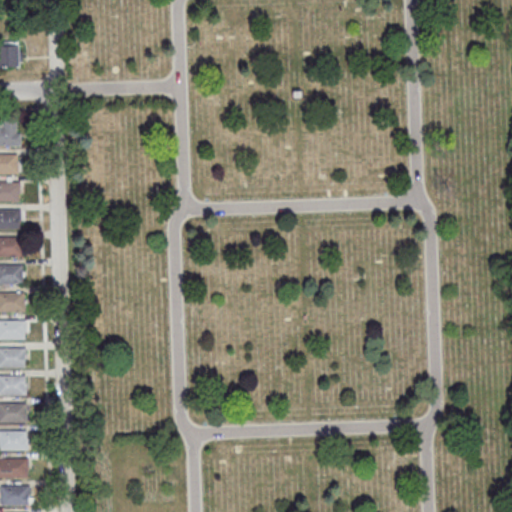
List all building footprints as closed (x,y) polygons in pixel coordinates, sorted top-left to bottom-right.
[(0,66),(20,66),(20,45),(0,45),(0,66)] [(0,126),(16,126),(16,145),(0,145),(0,126)] [(0,154),(17,154),(17,173),(0,173),(0,154)] [(0,181),(18,181),(18,200),(0,200),(0,181)] [(0,208),(19,208),(19,227),(0,227),(0,208)] [(0,236),(21,236),(21,255),(0,255),(0,236)] [(0,264),(22,264),(22,283),(0,283),(0,264)] [(0,291),(24,291),(24,310),(0,310),(0,291)] [(0,319),(24,319),(24,338),(0,338),(0,319)] [(0,347),(24,347),(25,366),(0,366),(0,347)] [(0,375),(25,375),(25,394),(0,394),(0,375)] [(0,403),(26,403),(26,422),(0,422),(0,403)] [(0,431),(26,431),(26,449),(0,449),(0,431)] [(0,458),(26,458),(26,477),(0,477),(0,458)] [(0,485),(28,485),(28,504),(0,504),(0,485)]
